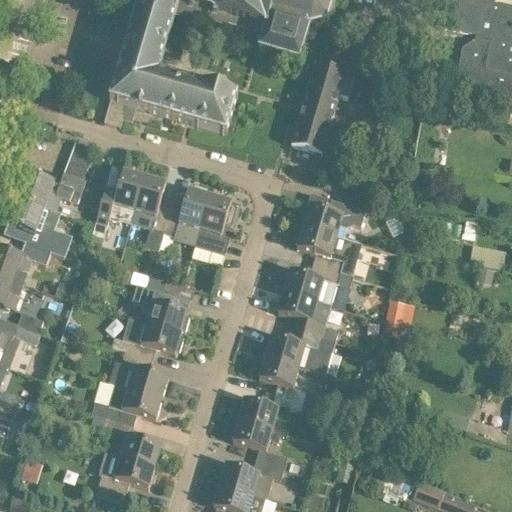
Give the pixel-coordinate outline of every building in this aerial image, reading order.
[(119,131),(122,123),(131,126),(135,111),(225,138),(236,100),(158,77),(164,57),(180,62),(185,46),(168,41),(174,21),(177,7),(152,0),(139,0),(109,104),(110,104),(104,127),(119,131)] [(152,0),(177,7),(174,21),(260,46),(258,55),(299,67),(302,55),(307,56),(309,48),(305,46),(306,42),(310,43),(311,43),(312,43),(313,42),(314,42),(314,41),(315,40),(315,39),(315,32),(324,29),(327,32),(329,30),(326,27),(331,13),(334,12),(333,9),(330,10),(320,0),(152,0)] [(511,109),(511,10),(458,0),(447,0),(442,33),(475,39),(474,45),(461,53),(451,109),(510,120),(511,109)] [(314,69),(314,70),(314,71),(303,109),(333,118),(338,101),(347,103),(354,80),(314,69)] [(333,118),(303,109),(291,150),(321,158),(331,161),(338,139),(328,136),(333,118)] [(352,156),(355,147),(341,143),(339,152),(352,156)] [(76,208),(80,197),(85,184),(83,184),(87,172),(93,153),(74,146),(59,188),(25,175),(15,201),(55,216),(61,202),(76,208)] [(105,192),(97,220),(91,239),(95,240),(103,242),(108,224),(119,228),(120,226),(131,229),(144,182),(122,176),(117,195),(105,192)] [(158,256),(163,239),(171,210),(160,207),(165,188),(144,182),(131,229),(149,234),(144,251),(158,256)] [(182,213),(171,210),(163,239),(174,242),(174,245),(195,251),(209,201),(187,195),(182,213)] [(46,242),(55,216),(15,201),(5,227),(23,234),(19,245),(40,253),(50,257),(54,244),(46,242)] [(221,240),(223,233),(232,235),(240,210),(209,201),(195,251),(224,260),(229,242),(221,240)] [(308,210),(302,231),(337,241),(340,231),(346,233),(353,229),(360,231),(365,215),(331,204),(327,216),(308,210)] [(337,241),(302,231),(296,253),(315,259),(312,270),(352,281),(361,249),(337,242),(337,241)] [(101,249),(103,242),(95,240),(93,246),(101,249)] [(503,272),(506,255),(473,248),(470,265),(503,272)] [(0,280),(22,289),(27,278),(32,263),(0,251),(0,280)] [(352,281),(312,270),(308,281),(290,275),(284,297),(330,310),(336,289),(348,292),(352,281)] [(479,273),(476,286),(491,289),(493,275),(479,273)] [(19,300),(18,300),(22,289),(0,280),(0,310),(13,315),(19,300)] [(162,287),(154,285),(152,293),(160,295),(162,287)] [(58,286),(54,299),(70,305),(75,292),(58,286)] [(193,294),(164,286),(161,297),(171,300),(189,306),(193,294)] [(188,320),(185,320),(186,316),(168,311),(171,300),(161,297),(136,290),(131,307),(138,309),(143,316),(150,318),(146,329),(180,339),(181,334),(184,334),(188,320)] [(330,310),(284,297),(277,318),(296,324),(293,335),(335,347),(338,335),(325,331),(330,310)] [(414,311),(406,310),(390,306),(386,327),(387,328),(386,340),(400,343),(400,337),(405,338),(407,329),(403,328),(403,325),(411,326),(414,311)] [(17,330),(38,338),(42,326),(21,318),(17,330)] [(182,341),(179,341),(180,339),(146,329),(128,323),(122,344),(113,342),(110,353),(124,357),(152,365),(155,354),(174,360),(175,354),(178,355),(182,341)] [(0,370),(1,371),(8,373),(19,343),(35,349),(38,338),(17,330),(11,344),(0,339),(0,370)] [(305,351),(318,354),(331,358),(335,347),(293,335),(290,346),(271,341),(265,361),(299,371),(305,351)] [(114,389),(161,403),(167,382),(149,376),(152,365),(124,357),(121,368),(114,389)] [(274,400),(303,408),(306,397),(293,393),(299,371),(265,361),(258,384),(277,389),(274,400)] [(511,364),(503,363),(501,378),(511,379),(511,364)] [(372,391),(374,382),(366,380),(363,389),(372,391)] [(161,403),(114,389),(113,389),(107,410),(94,406),(91,418),(105,423),(133,430),(136,419),(155,425),(161,403)] [(0,400),(0,412),(14,418),(23,421),(33,425),(36,416),(35,416),(26,413),(17,410),(18,408),(10,405),(0,400)] [(244,404),(238,425),(273,435),(276,426),(290,430),(297,428),(299,420),(303,408),(274,400),(271,411),(244,404)] [(11,427),(14,418),(0,412),(0,440),(5,442),(11,427)] [(470,421),(442,412),(438,425),(466,435),(470,421)] [(130,442),(133,430),(105,423),(102,433),(127,441),(130,442)] [(266,457),(273,435),(238,425),(232,447),(258,455),(255,465),(283,474),(287,463),(266,457)] [(160,450),(130,442),(127,441),(120,462),(154,472),(160,450)] [(154,472),(120,462),(104,457),(98,479),(100,480),(96,493),(125,501),(129,488),(148,493),(154,472)] [(36,487),(42,469),(26,465),(21,483),(36,487)] [(280,485),(283,474),(255,465),(252,477),(225,469),(219,491),(264,504),(266,505),(272,483),(280,485)] [(288,475),(297,477),(299,469),(290,467),(288,475)] [(401,491),(405,480),(386,473),(382,484),(401,491)] [(473,511),(475,509),(419,486),(412,504),(431,511),(473,511)] [(262,511),(264,504),(219,491),(212,511),(262,511)]
